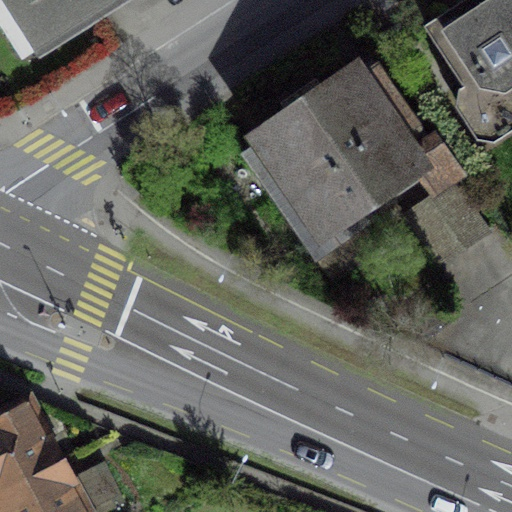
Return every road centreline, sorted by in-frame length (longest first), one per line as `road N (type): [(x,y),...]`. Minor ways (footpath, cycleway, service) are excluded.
road 1 (primary): [(0,281),(79,329),(511,498)]
road 2 (primary): [(0,196),(310,0)]
